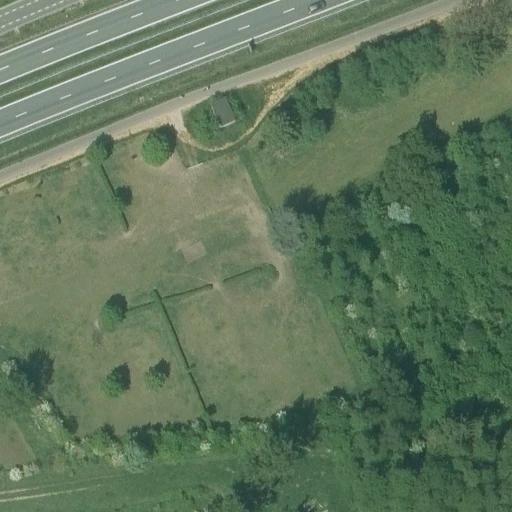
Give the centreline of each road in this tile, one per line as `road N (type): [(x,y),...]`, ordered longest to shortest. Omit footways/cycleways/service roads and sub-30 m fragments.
road 1 (trunk): [(0,126),(323,0)]
road 2 (trunk): [(179,0),(0,72)]
